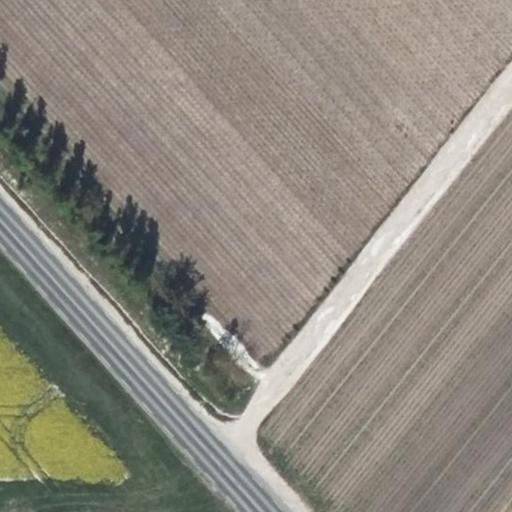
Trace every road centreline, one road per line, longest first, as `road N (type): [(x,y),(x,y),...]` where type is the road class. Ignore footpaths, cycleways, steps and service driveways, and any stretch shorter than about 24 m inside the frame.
road 1 (track): [(511,87),(213,463)]
road 2 (secondary): [(0,226),(256,511)]
